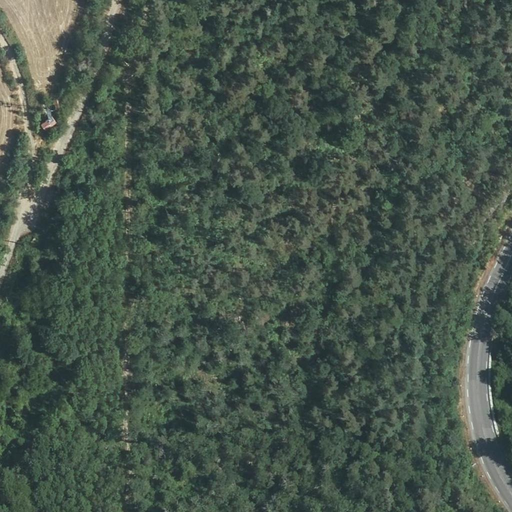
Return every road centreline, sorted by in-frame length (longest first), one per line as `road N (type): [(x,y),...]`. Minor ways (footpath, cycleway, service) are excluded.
road 1 (track): [(0,291),(33,197),(70,134),(116,0)]
road 2 (primary): [(511,490),(487,439),(479,397),(484,326),(511,259)]
road 3 (track): [(0,20),(9,28),(33,197)]
